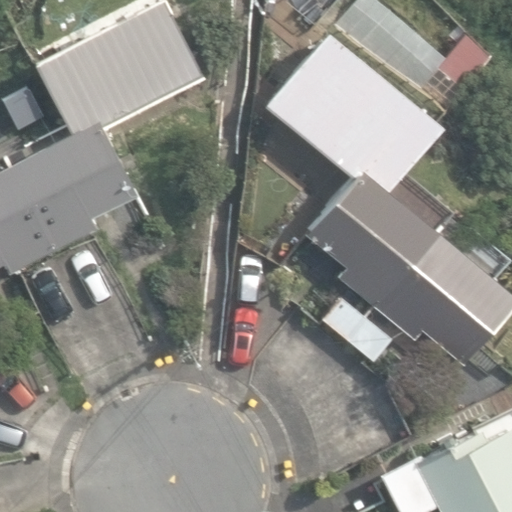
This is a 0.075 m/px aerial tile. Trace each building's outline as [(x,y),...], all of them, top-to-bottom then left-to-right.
[(0,257),(4,256),(10,268),(96,223),(90,212),(135,189),(101,122),(202,70),(166,0),(147,0),(34,59),(70,126),(0,161),(0,257)] [(0,0),(0,12),(9,8),(4,0),(0,0)] [(422,323),(462,356),(511,295),(511,287),(386,184),(441,118),(326,24),(264,98),(352,170),(304,228),(346,262),(339,271),(413,333),(422,323)] [(463,86),(490,52),(463,32),(437,66),(463,86)] [(1,94),(17,126),(43,113),(28,81),(1,94)] [(321,314),(372,355),(390,332),(340,291),(321,314)] [(409,511),(436,499),(442,511),(511,511),(511,418),(485,431),(480,421),(380,470),(401,511),(409,511)]
